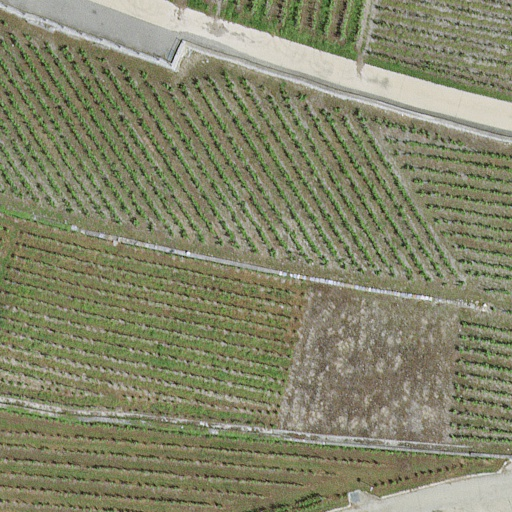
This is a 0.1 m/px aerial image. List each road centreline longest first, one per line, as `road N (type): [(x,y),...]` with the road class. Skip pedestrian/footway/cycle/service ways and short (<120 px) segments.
road 1 (track): [(136,0),(511,115)]
road 2 (track): [(384,511),(511,488)]
